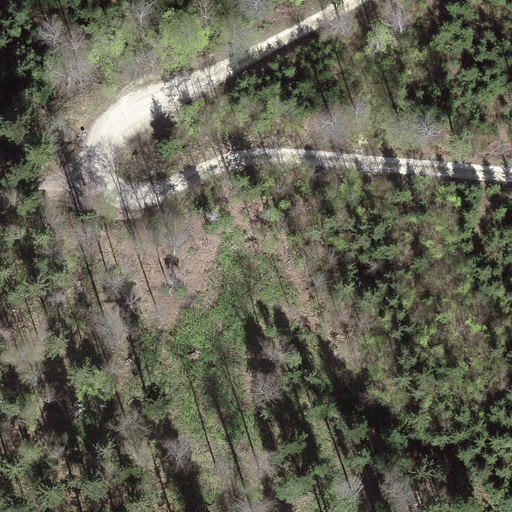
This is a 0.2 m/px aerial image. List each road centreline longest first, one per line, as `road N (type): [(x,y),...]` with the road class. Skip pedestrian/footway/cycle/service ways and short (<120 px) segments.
road 1 (track): [(511,171),(266,152),(205,163),(134,196),(114,194),(94,176)]
road 2 (track): [(94,176),(95,148),(130,114),(352,0)]
